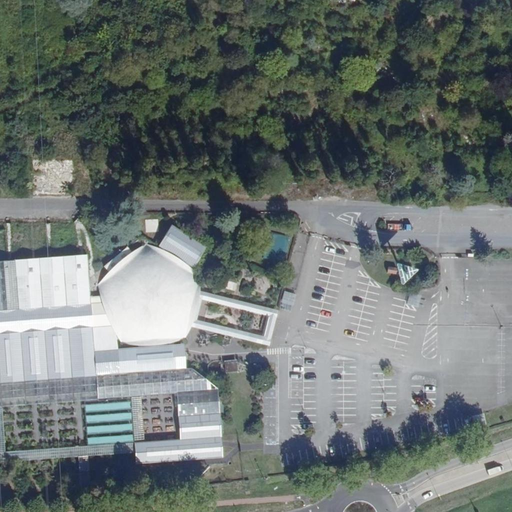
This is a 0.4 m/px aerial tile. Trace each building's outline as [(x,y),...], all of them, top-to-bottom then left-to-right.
[(35,189),(73,189),(73,161),(35,161),(35,189)] [(205,247),(170,225),(157,246),(162,249),(159,254),(147,246),(147,240),(143,240),(144,246),(134,256),(126,247),(103,267),(110,276),(99,284),(93,282),(92,286),(98,287),(99,286),(103,296),(89,297),(86,255),(0,261),(0,385),(71,381),(71,377),(175,369),(174,357),(172,338),(181,338),(186,343),(188,341),(184,336),(186,323),(190,305),(193,294),(197,279),(198,279),(204,277),(202,274),(196,276),(196,277),(192,274),(195,270),(188,267),(186,271),(184,270),(188,265),(192,268),(205,247)] [(269,234),(266,258),(285,260),(288,236),(269,234)] [(403,267),(403,282),(416,281),(415,266),(403,267)] [(277,310),(196,290),(194,297),(268,316),(275,317),(277,310)] [(262,336),(270,338),(275,317),(268,316),(262,336)] [(188,323),(187,325),(196,327),(268,345),(269,342),(270,338),(262,336),(189,318),(188,323)] [(226,360),(226,371),(237,371),(237,360),(226,360)] [(0,406),(175,393),(177,416),(218,413),(216,388),(190,368),(189,368),(175,369),(71,377),(71,381),(0,385),(0,406)] [(475,426),(486,423),(484,414),(473,416),(475,426)]
